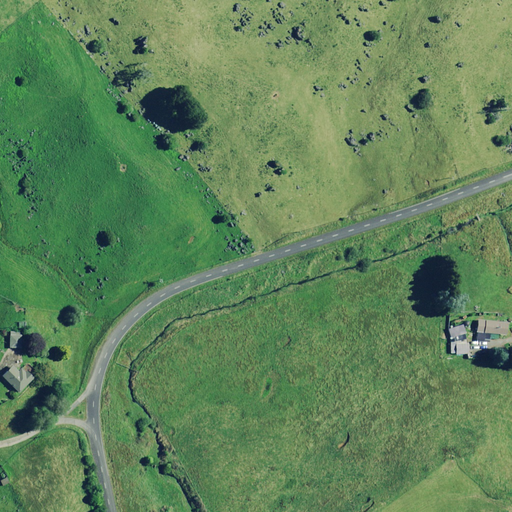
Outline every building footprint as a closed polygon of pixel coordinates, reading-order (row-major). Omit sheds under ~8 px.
[(508,322),(477,319),(476,339),(484,340),(485,332),(507,334),(508,322)] [(464,331),(462,323),(452,326),(454,334),(464,331)] [(21,335),(8,335),(8,348),(21,348),(21,335)] [(467,354),(467,335),(454,335),(454,345),(450,345),(450,354),(467,354)] [(17,372),(11,366),(1,376),(18,393),(33,378),(22,367),(17,372)]
